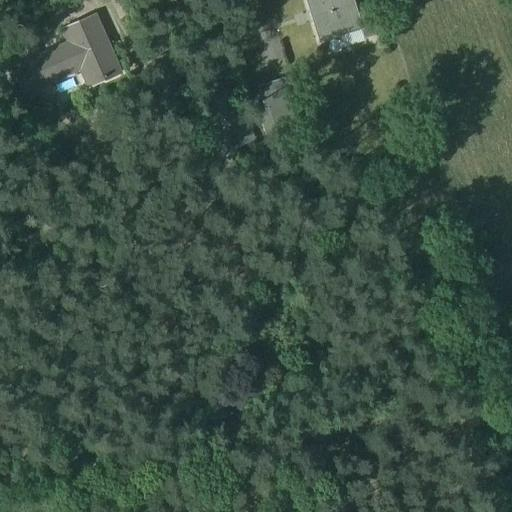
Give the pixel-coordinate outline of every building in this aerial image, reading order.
[(353,0),(305,0),(319,43),(362,29),(353,0)] [(71,45),(15,71),(25,93),(81,67),(90,87),(120,74),(95,17),(64,30),(71,45)] [(181,54),(163,63),(168,74),(186,65),(181,54)] [(303,98),(248,115),(260,142),(312,128),(303,98)] [(260,142),(248,115),(242,116),(217,125),(227,152),(260,142)]
